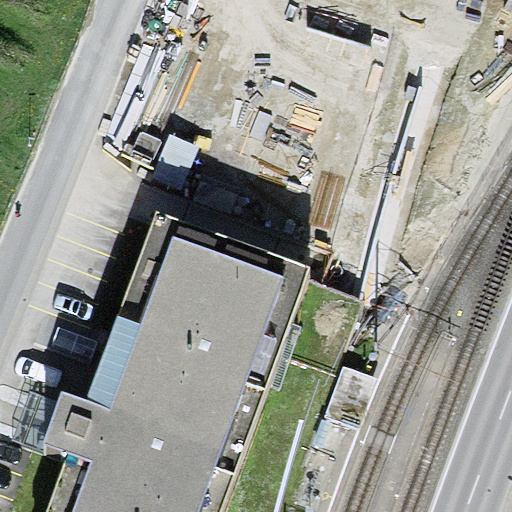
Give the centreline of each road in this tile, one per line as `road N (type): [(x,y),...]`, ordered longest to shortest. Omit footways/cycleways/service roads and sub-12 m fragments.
road 1 (residential): [(0,322),(129,0)]
road 2 (secondary): [(462,511),(511,385)]
